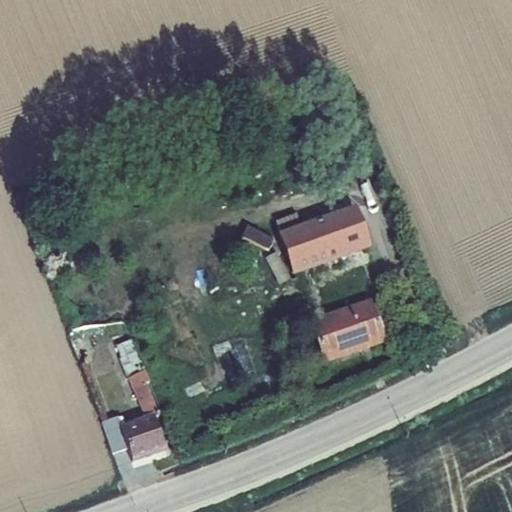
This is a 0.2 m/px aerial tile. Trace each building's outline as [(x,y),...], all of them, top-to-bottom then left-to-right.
[(322,124),(337,126),(340,108),(325,106),(322,124)] [(355,208),(277,236),(292,278),(318,268),(323,282),(373,264),(355,208)] [(242,272),(258,268),(251,242),(235,246),(242,272)] [(323,366),(386,344),(384,339),(399,334),(386,298),(371,303),(370,300),(307,322),(323,366)] [(126,449),(131,462),(164,450),(153,415),(155,414),(145,385),(147,383),(130,340),(127,342),(125,336),(116,339),(119,345),(115,346),(120,359),(118,359),(143,418),(124,425),(121,417),(117,419),(117,417),(101,423),(112,454),(126,449)]
